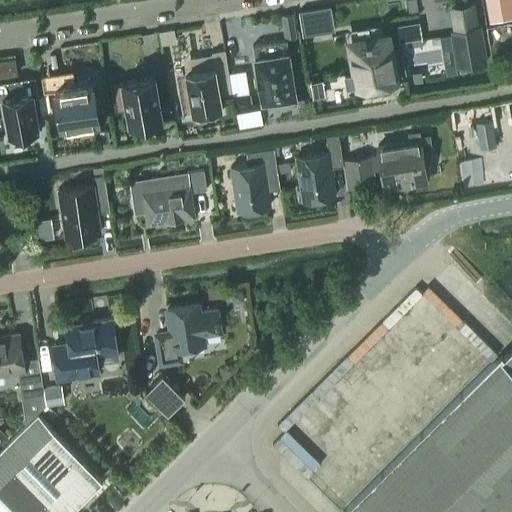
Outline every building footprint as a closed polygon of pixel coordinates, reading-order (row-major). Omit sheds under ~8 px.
[(511,0),(486,0),(490,23),(511,19),(511,0)] [(305,28),(331,23),(329,9),(303,14),(305,28)] [(487,65),(480,26),(451,31),(457,70),(487,65)] [(173,29),(162,31),(164,42),(174,41),(173,29)] [(387,34),(350,41),(358,88),(395,82),(395,80),(406,78),(402,51),(390,53),(387,34)] [(286,39),(253,44),(255,56),(261,101),(262,104),(296,99),(295,96),(288,51),(286,39)] [(222,111),(221,106),(220,99),(232,97),(225,49),(211,51),(214,68),(185,72),(192,115),(222,111)] [(162,120),(161,115),(155,76),(122,81),(126,102),(114,104),(115,114),(127,112),(129,125),(162,120)] [(92,82),(55,88),(62,135),(99,129),(92,82)] [(31,92),(2,97),(8,137),(38,132),(31,92)] [(234,104),(234,108),(251,106),(250,102),(249,94),(232,96),(234,104)] [(475,122),(476,127),(480,147),(496,144),(491,119),(475,122)] [(381,169),(384,187),(426,180),(422,149),(431,148),(429,134),(420,136),(419,131),(408,132),(409,140),(377,145),(380,164),(372,165),(371,154),(343,158),(347,188),(375,184),(373,171),(381,169)] [(343,165),(339,140),(339,137),(326,139),(328,151),(296,156),(302,199),(335,194),(331,167),(343,165)] [(278,175),(274,151),(274,147),(246,151),(248,163),(230,166),(237,209),(270,204),(266,177),(278,175)] [(290,158),(278,160),(279,170),(291,168),(290,158)] [(194,191),(207,189),(204,169),(164,175),(166,188),(142,192),(142,195),(133,196),(128,202),(129,208),(135,213),(145,211),(146,223),(194,216),(189,184),(192,184),(194,191)] [(99,233),(98,230),(100,230),(96,205),(108,203),(104,175),(91,177),(92,184),(59,188),(66,235),(84,232),(85,235),(99,233)] [(242,289),(230,291),(232,298),(237,301),(244,300),(242,289)] [(170,330),(155,333),(160,362),(181,359),(179,347),(204,343),(203,334),(220,331),(216,309),(200,312),(198,303),(166,309),(170,330)] [(51,343),(57,378),(98,371),(96,355),(118,351),(112,317),(66,325),(69,340),(51,343)] [(45,403),(38,357),(22,359),(18,333),(1,335),(1,337),(0,337),(0,373),(18,371),(26,422),(45,403)] [(511,511),(511,346),(501,358),(498,355),(342,510),(344,511),(511,511)] [(162,373),(145,390),(168,413),(185,396),(162,373)] [(62,384),(44,387),(47,405),(65,402),(62,384)] [(0,451),(58,511),(66,511),(102,477),(37,411),(0,448),(0,451)] [(0,430),(0,445),(9,436),(3,430),(0,430)] [(58,511),(0,451),(0,511),(58,511)]
